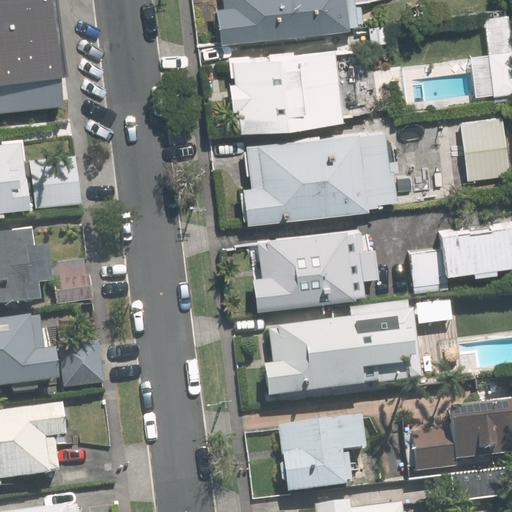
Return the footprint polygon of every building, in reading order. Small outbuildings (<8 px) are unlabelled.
[(0,0),(0,106),(59,100),(47,0),(0,0)] [(219,4),(223,40),(361,24),(358,0),(225,0),(225,3),(219,4)] [(234,53),(243,125),(345,113),(337,41),(234,53)] [(511,46),(489,49),(494,91),(511,88),(511,46)] [(461,119),(468,176),(510,171),(503,114),(461,119)] [(244,181),(248,216),(396,199),(387,121),(248,137),(253,180),(244,181)] [(0,204),(80,194),(74,153),(27,159),(24,133),(0,136),(0,204)] [(511,259),(511,215),(438,224),(441,243),(409,247),(414,289),(449,285),(447,267),(511,259)] [(258,303),(367,290),(365,273),(379,271),(376,241),(362,243),(359,222),(258,234),(263,270),(254,271),(258,303)] [(0,302),(43,298),(41,279),(54,278),(57,301),(91,297),(86,259),(52,263),(50,241),(36,242),(35,227),(0,231),(0,302)] [(265,361),(269,394),(421,376),(413,307),(269,324),(273,360),(265,361)] [(0,317),(0,385),(62,378),(58,344),(46,346),(42,313),(0,317)] [(60,343),(65,385),(103,381),(98,339),(60,343)] [(511,450),(511,395),(449,403),(451,424),(413,429),(418,470),(460,465),(459,456),(511,450)] [(69,432),(65,399),(0,407),(0,483),(13,482),(12,475),(61,469),(57,434),(69,432)] [(280,422),(288,490),(354,482),(350,448),(367,446),(363,412),(280,422)] [(406,511),(405,500),(352,507),(350,497),(316,501),(317,511),(306,511),(406,511)] [(0,511),(79,511),(78,500),(0,510),(0,511)]
